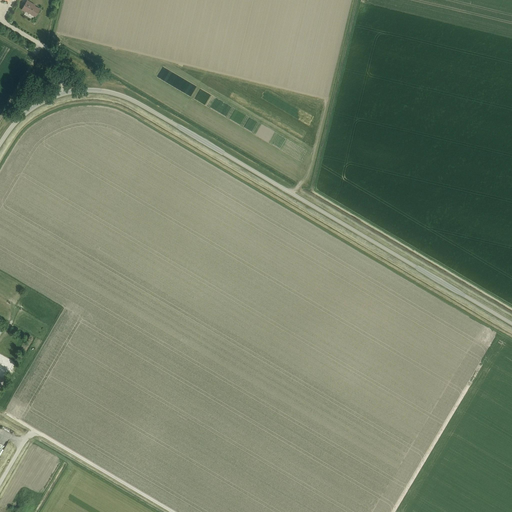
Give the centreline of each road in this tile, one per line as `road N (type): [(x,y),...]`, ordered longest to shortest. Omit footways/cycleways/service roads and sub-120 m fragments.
road 1 (unclassified): [(0,143),(33,107),(64,93),(127,98),(511,323)]
road 2 (track): [(2,412),(171,511)]
road 3 (track): [(467,386),(392,511)]
